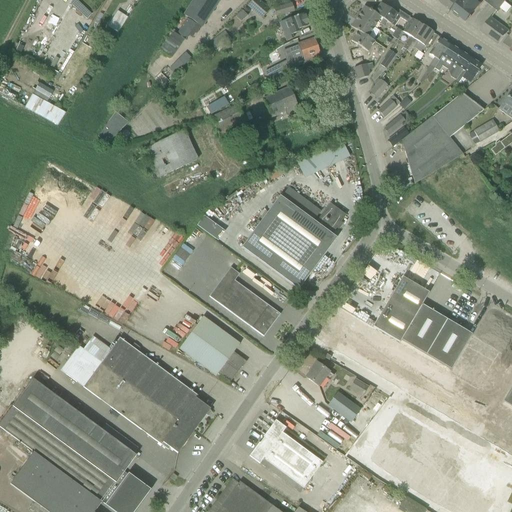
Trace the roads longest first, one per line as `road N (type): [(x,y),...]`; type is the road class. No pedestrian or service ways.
road 1 (unclassified): [(176,511),(375,217)]
road 2 (unclassified): [(375,217),(375,177),(331,24),(336,0)]
road 3 (unclassified): [(511,295),(375,217)]
